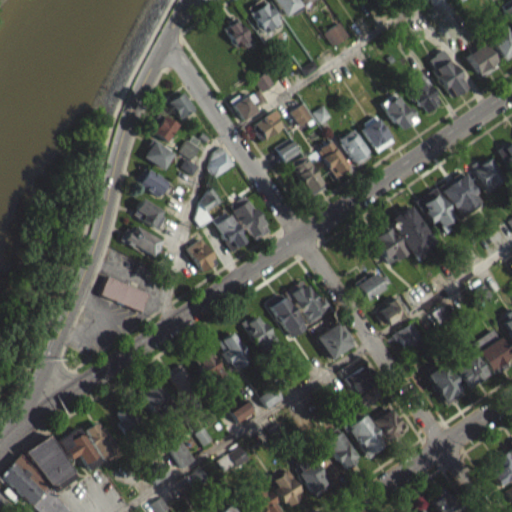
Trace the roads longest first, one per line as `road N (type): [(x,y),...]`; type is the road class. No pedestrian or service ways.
road 1 (residential): [(488,511),(169,43)]
road 2 (secondary): [(511,90),(80,384)]
road 3 (residential): [(18,425),(96,246),(123,133),(189,0)]
road 4 (secondary): [(343,511),(511,396)]
